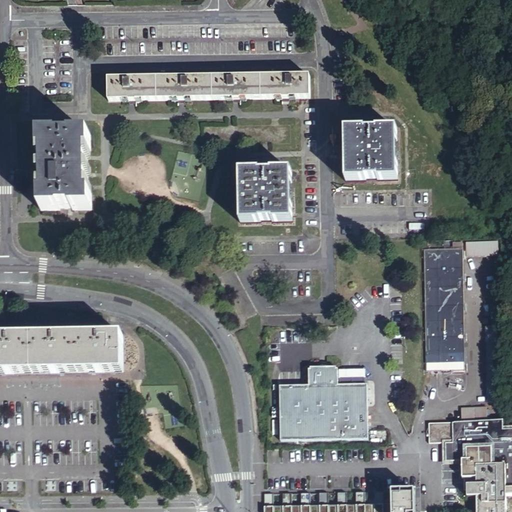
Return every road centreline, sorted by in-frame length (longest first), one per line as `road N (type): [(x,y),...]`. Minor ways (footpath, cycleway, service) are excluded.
road 1 (tertiary): [(240,511),(238,381),(205,319),(143,278),(7,264)]
road 2 (tertiary): [(7,289),(114,302),(175,335),(199,372),(222,476),(239,511)]
road 3 (residential): [(316,15),(328,260)]
road 4 (residential): [(7,264),(3,19)]
road 5 (residential): [(3,19),(219,16)]
road 6 (residential): [(432,511),(431,465),(269,468)]
road 7 (residential): [(328,260),(253,261),(244,273),(262,307),(329,305)]
